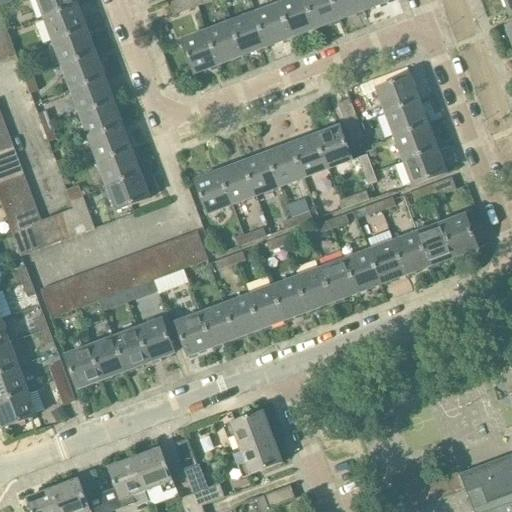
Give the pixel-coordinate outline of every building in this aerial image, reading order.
[(37,0),(45,19),(78,6),(76,0),(37,0)] [(174,16),(198,7),(195,0),(181,0),(169,5),(174,16)] [(305,0),(295,0),(280,6),(292,39),(317,30),(305,0)] [(333,0),(305,0),(317,30),(341,21),(333,0)] [(333,0),(341,21),(365,12),(360,0),(333,0)] [(388,0),(360,0),(365,12),(389,3),(388,0)] [(45,19),(54,42),(87,30),(78,6),(45,19)] [(280,6),(256,15),(268,48),(292,39),(280,6)] [(232,24),(244,57),(268,48),(256,15),(232,24)] [(232,24),(207,33),(220,66),(244,57),(232,24)] [(87,30),(54,42),(63,67),(96,55),(87,30)] [(0,35),(0,49),(12,45),(8,33),(1,35),(0,35)] [(195,75),(220,66),(207,33),(183,42),(195,75)] [(0,62),(17,57),(12,45),(0,49),(0,62)] [(63,67),(72,91),(105,79),(96,55),(63,67)] [(26,81),(34,78),(29,64),(20,67),(26,81)] [(39,91),(34,78),(26,81),(31,94),(39,91)] [(377,90),(386,114),(419,102),(410,78),(377,90)] [(114,103),(105,79),(72,91),(81,115),(114,103)] [(347,129),(359,124),(350,100),(338,105),(347,129)] [(386,114),(395,138),(428,126),(419,102),(386,114)] [(81,115),(90,139),(123,126),(114,103),(81,115)] [(44,129),(52,126),(47,113),(39,116),(44,129)] [(365,139),(359,124),(347,129),(353,144),(365,139)] [(0,142),(11,138),(6,126),(0,128),(0,142)] [(58,140),(52,126),(44,129),(49,143),(58,140)] [(132,151),(123,126),(90,139),(99,163),(132,151)] [(437,150),(428,126),(395,138),(404,162),(437,150)] [(353,162),(341,128),(316,138),(328,171),(353,162)] [(0,155),(15,150),(11,138),(0,142),(0,155)] [(316,138),(292,146),(305,180),(328,171),(316,138)] [(292,146),(268,155),(280,189),(305,180),(292,146)] [(0,169),(20,162),(15,150),(0,155),(0,169)] [(447,175),(437,150),(404,162),(413,187),(447,175)] [(99,163),(108,187),(141,174),(132,151),(99,163)] [(268,155),(244,165),(256,198),(280,189),(268,155)] [(358,159),(365,177),(374,174),(367,156),(358,159)] [(57,164),(62,177),(70,174),(65,160),(57,164)] [(0,183),(24,174),(20,162),(0,169),(0,183)] [(244,165),(220,173),(233,207),(256,198),(244,165)] [(208,216),(233,207),(220,173),(196,183),(208,216)] [(0,196),(29,186),(24,174),(0,183),(0,196)] [(151,200),(141,174),(108,187),(117,212),(151,200)] [(377,183),(374,174),(365,177),(369,187),(377,183)] [(427,188),(432,200),(456,191),(451,179),(427,188)] [(33,198),(29,186),(0,196),(0,198),(4,209),(33,198)] [(83,196),(79,187),(67,192),(71,201),(83,196)] [(417,205),(432,200),(427,188),(413,193),(417,205)] [(71,201),(74,210),(83,234),(95,230),(83,196),(71,201)] [(365,196),(341,205),(344,213),(368,203),(365,196)] [(38,210),(33,198),(4,209),(8,221),(38,210)] [(379,206),(382,214),(396,209),(393,201),(379,206)] [(368,219),(382,214),(379,206),(365,211),(368,219)] [(42,222),(38,210),(8,221),(13,233),(26,228),(38,224),(42,222)] [(71,239),(83,234),(74,210),(62,214),(71,239)] [(59,243),(71,239),(62,214),(50,219),(59,243)] [(466,216),(441,225),(453,259),(478,250),(466,216)] [(307,218),(293,223),(295,230),(310,225),(307,218)] [(50,219),(42,222),(38,224),(47,248),(59,243),(50,219)] [(331,224),(334,231),(347,226),(344,219),(331,224)] [(293,223),(283,226),(286,234),(295,230),(293,223)] [(47,248),(38,224),(26,228),(35,252),(47,248)] [(320,236),(334,231),(331,224),(317,229),(320,236)] [(430,268),(453,259),(441,225),(417,234),(430,268)] [(35,252),(26,228),(13,233),(22,257),(35,252)] [(197,232),(185,237),(196,266),(208,261),(197,232)] [(264,233),(244,240),(247,248),(267,241),(264,233)] [(405,277),(430,268),(417,234),(393,243),(405,277)] [(184,270),(196,266),(185,237),(173,241),(184,270)] [(286,250),(299,245),(296,237),(283,242),(286,250)] [(244,240),(237,242),(239,251),(247,248),(244,240)] [(172,275),(184,270),(173,241),(161,246),(172,275)] [(271,255),(286,250),(283,242),(268,247),(271,255)] [(382,286),(405,277),(393,243),(369,252),(382,286)] [(160,279),(172,275),(161,246),(149,250),(160,279)] [(148,284),(160,279),(149,250),(137,255),(148,284)] [(358,295),(382,286),(369,252),(345,261),(358,295)] [(136,288),(148,284),(137,255),(125,259),(136,288)] [(238,267),(247,264),(244,256),(235,259),(238,267)] [(124,293),(136,288),(125,259),(113,264),(124,293)] [(219,274),(238,267),(235,259),(216,266),(219,274)] [(333,304),(358,295),(345,261),(321,270),(333,304)] [(112,297),(124,293),(113,264),(101,268),(112,297)] [(14,270),(19,285),(31,281),(25,266),(14,270)] [(100,302),(112,297),(101,268),(89,273),(100,302)] [(321,270),(296,279),(309,313),(333,304),(321,270)] [(87,306),(100,302),(89,273),(77,277),(87,306)] [(75,311),(87,306),(77,277),(65,282),(75,311)] [(296,279),(273,288),(285,322),(309,313),(296,279)] [(37,296),(31,281),(19,285),(25,301),(37,296)] [(63,315),(75,311),(65,282),(53,286),(63,315)] [(51,320),(63,315),(53,286),(41,291),(51,320)] [(273,288),(248,297),(261,331),(285,322),(273,288)] [(248,297),(225,306),(237,340),(261,331),(248,297)] [(225,306),(201,315),(213,349),(237,340),(225,306)] [(189,358),(213,349),(201,315),(177,324),(189,358)] [(32,320),(37,334),(49,329),(44,316),(32,320)] [(0,319),(0,347),(10,344),(1,320),(0,319)] [(163,320),(138,329),(151,363),(176,353),(163,320)] [(54,344),(49,329),(37,334),(43,348),(54,344)] [(138,329),(114,339),(127,372),(151,363),(138,329)] [(114,339),(91,348),(103,381),(127,372),(114,339)] [(0,374),(19,368),(10,344),(0,347),(0,374)] [(78,391),(103,381),(91,348),(66,357),(78,391)] [(50,369),(55,382),(67,377),(62,364),(50,369)] [(0,374),(0,402),(28,392),(19,368),(0,374)] [(55,382),(64,406),(76,401),(67,377),(55,382)] [(37,417),(28,392),(0,402),(0,418),(4,429),(37,417)] [(68,419),(61,407),(51,413),(58,425),(68,419)] [(237,436),(242,450),(273,438),(263,412),(224,426),(229,439),(237,436)] [(283,465),(273,438),(242,450),(247,464),(239,467),(244,479),(283,465)] [(189,439),(175,444),(185,471),(199,466),(189,439)] [(161,450),(135,459),(147,491),(161,486),(164,493),(176,489),(161,450)] [(511,511),(511,455),(460,474),(474,511),(511,511)] [(133,496),(147,491),(135,459),(109,469),(123,508),(136,503),(133,496)] [(90,511),(79,480),(53,489),(61,511),(90,511)] [(220,485),(194,495),(199,509),(203,507),(225,499),(220,485)] [(292,487),(266,497),(271,511),(297,501),(292,487)] [(61,511),(53,489),(27,499),(31,511),(61,511)] [(204,511),(203,507),(199,509),(194,495),(180,500),(184,511),(204,511)]
